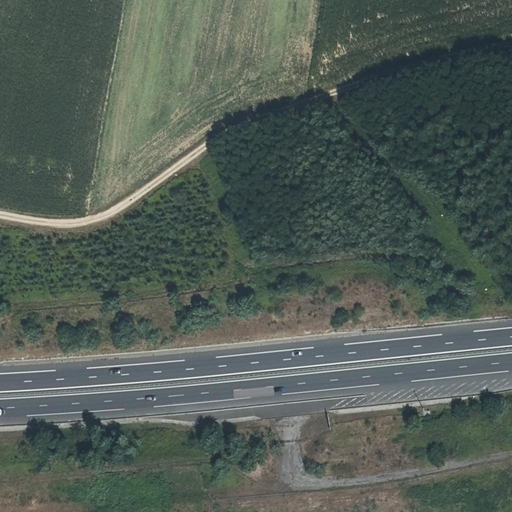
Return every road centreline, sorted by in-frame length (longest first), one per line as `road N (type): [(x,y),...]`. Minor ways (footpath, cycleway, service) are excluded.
road 1 (track): [(511,37),(358,80),(221,131),(160,184),(85,225),(0,220)]
road 2 (motorway): [(511,335),(0,382)]
road 3 (motorway): [(0,408),(511,362)]
